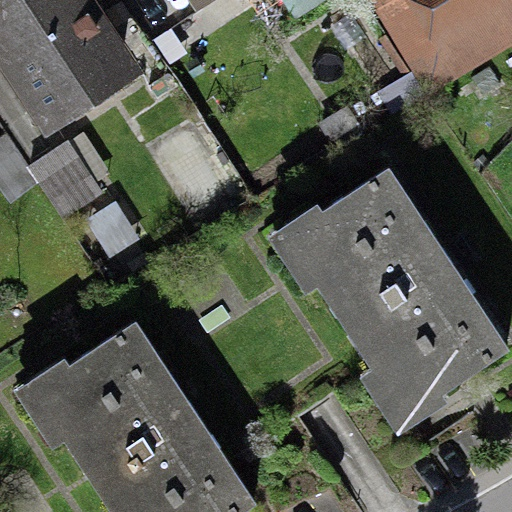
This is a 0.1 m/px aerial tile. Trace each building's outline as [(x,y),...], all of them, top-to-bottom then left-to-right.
[(73,0),(0,0),(0,108),(26,148),(128,81),(73,0)] [(203,0),(210,10),(225,0),(203,0)] [(511,0),(375,0),(429,89),(511,38),(511,0)] [(67,142),(31,168),(65,215),(101,189),(67,142)] [(511,336),(392,154),(269,234),(395,426),(511,349),(511,336)] [(137,310),(13,388),(91,511),(238,511),(258,500),(137,310)]
